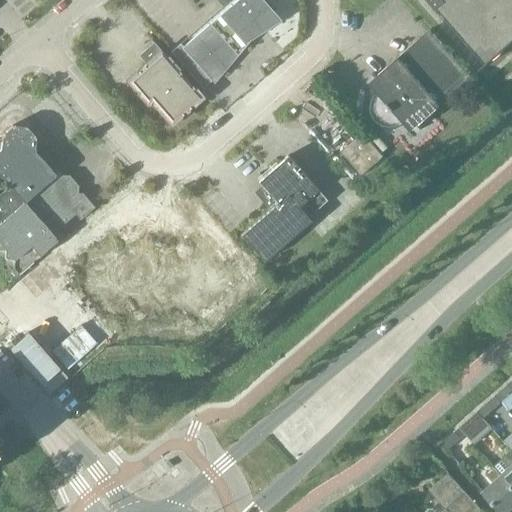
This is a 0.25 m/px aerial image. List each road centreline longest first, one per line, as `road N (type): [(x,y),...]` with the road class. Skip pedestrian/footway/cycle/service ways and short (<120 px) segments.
road 1 (secondary): [(511,216),(173,511)]
road 2 (residential): [(326,0),(319,53),(177,172),(138,161),(60,70)]
road 3 (secondary): [(255,511),(511,266)]
road 4 (residential): [(114,511),(0,370)]
